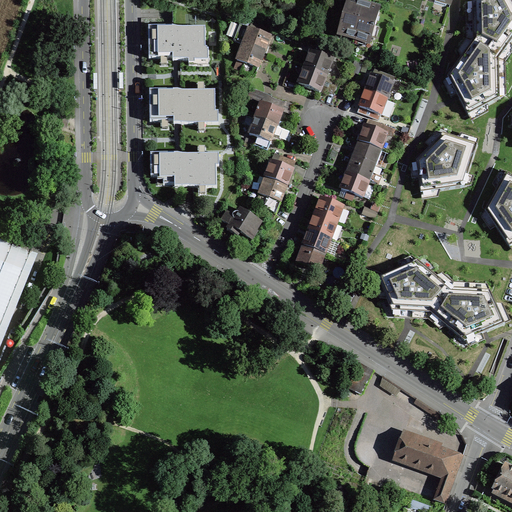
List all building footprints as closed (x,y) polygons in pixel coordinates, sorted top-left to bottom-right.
[(354,39),(355,38),(370,42),(380,9),(360,3),(348,0),(338,35),(354,39)] [(473,41),(499,60),(511,41),(511,1),(511,0),(476,0),(472,2),(472,22),(473,41)] [(270,37),(273,29),(253,21),(250,29),(240,25),(234,41),(243,45),(264,53),(267,47),(270,37)] [(173,58),(173,61),(189,61),(189,58),(194,58),(194,61),(208,61),(208,50),(207,50),(207,48),(205,48),(205,28),(174,28),(174,27),(148,27),(149,40),(149,59),(161,58),(161,56),(166,55),(166,58),(173,58)] [(458,96),(468,116),(500,99),(499,60),(473,41),(447,77),(458,96)] [(264,53),(243,45),(237,61),(245,64),(241,72),(255,77),(259,65),(264,53)] [(332,60),(311,52),(305,68),(326,77),(327,74),(332,60)] [(363,64),(355,61),(350,73),(358,76),(363,64)] [(321,89),(324,82),(331,85),(333,79),(326,77),(305,68),(299,85),(320,93),(321,89)] [(373,76),(372,75),(368,85),(366,92),(387,100),(393,84),(392,83),(394,78),(375,71),(373,76)] [(333,79),(331,85),(328,92),(335,95),(340,82),(333,79)] [(248,98),(261,103),(255,119),(280,128),(281,128),(280,128),(282,123),(279,121),(283,111),(282,110),(285,103),(271,98),(272,96),(252,88),(248,98)] [(173,122),(174,125),(199,124),(199,121),(204,121),(204,124),(219,124),(218,112),(215,112),(215,91),(204,91),(204,94),(198,94),(198,91),(175,91),(175,90),(149,91),(150,104),(150,122),(162,122),(162,119),(167,119),(167,122),(173,122)] [(360,108),(381,116),(387,100),(366,92),(361,104),(360,108)] [(287,139),(289,132),(280,128),(255,119),(249,135),(257,138),(254,146),(267,151),(271,140),(274,134),(287,139)] [(366,127),(365,126),(362,136),(359,143),(380,151),(387,134),(392,137),(395,129),(369,119),(366,127)] [(416,162),(421,194),(464,187),(478,145),(443,134),(429,148),(416,162)] [(375,166),(381,151),(380,151),(359,143),(359,142),(356,151),(353,158),(375,166)] [(151,177),(163,177),(163,185),(174,185),(174,188),(181,188),(200,188),(200,185),(205,185),(205,187),(216,187),(216,166),(219,166),(219,154),(205,154),(205,158),(199,158),(199,155),(176,155),(176,154),(150,154),(151,177)] [(295,162),(275,154),(265,178),(286,186),(289,180),(293,170),(292,170),(295,162)] [(347,174),(369,182),(375,166),(353,158),(350,167),(347,174)] [(485,211),(510,247),(511,245),(511,175),(506,173),(485,211)] [(369,182),(347,174),(343,187),(341,190),(362,198),(369,182)] [(265,207),(276,214),(281,201),(286,186),(265,178),(259,195),(267,197),(263,206),(265,207)] [(328,201),(322,199),(316,215),(337,223),(343,207),(328,201)] [(373,204),(371,210),(378,212),(381,206),(373,204)] [(276,214),(265,207),(261,213),(272,220),(276,214)] [(366,208),(363,214),(375,219),(378,213),(366,208)] [(261,223),(240,209),(238,213),(236,213),(235,214),(233,215),(233,216),(227,213),(219,225),(238,237),(240,233),(249,239),(253,233),(254,231),(255,232),(261,223)] [(337,223),(316,215),(312,225),(310,231),(331,239),(337,223)] [(304,246),(325,254),(331,239),(310,231),(305,242),(304,246)] [(27,250),(0,239),(0,351),(39,254),(27,250)] [(304,265),(319,271),(325,254),(304,246),(297,263),(304,265)] [(418,261),(377,278),(392,311),(411,312),(431,313),(451,289),(418,261)] [(490,291),(451,289),(431,313),(465,342),(485,333),(505,324),(490,291)] [(347,388),(360,395),(372,371),(360,364),(347,388)] [(463,456),(452,452),(403,434),(393,460),(441,477),(454,482),(463,456)] [(492,494),(511,503),(511,468),(506,465),(498,480),(493,489),(494,490),(492,494)] [(449,494),(454,482),(441,477),(433,500),(445,504),(449,494)]
